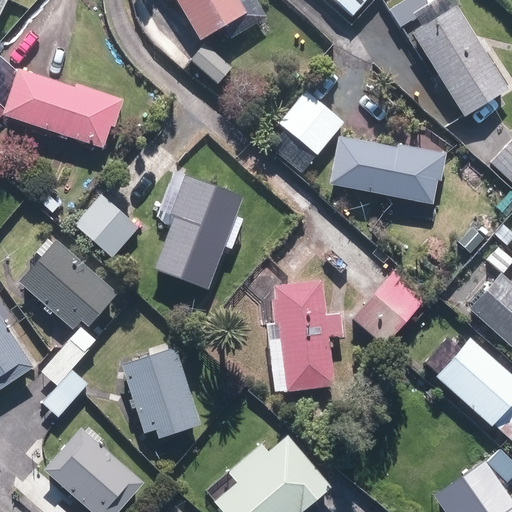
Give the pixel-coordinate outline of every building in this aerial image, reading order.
[(174,0),(201,45),(247,18),(236,0),(174,0)] [(331,0),(353,19),(369,0),(331,0)] [(415,41),(465,123),(509,95),(458,13),(415,41)] [(193,64),(219,87),(232,72),(206,49),(193,64)] [(4,119),(104,152),(112,129),(115,130),(124,104),(78,88),(76,94),(19,75),(4,119)] [(266,146),(305,177),(345,127),(307,96),(266,146)] [(329,191),(434,209),(438,185),(442,186),(446,161),(337,143),(329,191)] [(511,144),(492,168),(511,184),(511,144)] [(155,274),(208,295),(223,256),(233,260),(246,224),(237,220),(244,203),(175,176),(159,216),(175,222),(155,274)] [(76,229),(113,260),(139,229),(102,198),(76,229)] [(476,224),(459,244),(473,256),(490,236),(476,224)] [(493,234),(503,243),(510,235),(501,226),(493,234)] [(53,240),(20,279),(69,321),(77,313),(84,320),(111,290),(53,240)] [(488,259),(504,272),(511,261),(511,256),(498,245),(488,259)] [(511,281),(502,273),(470,309),(511,346),(511,281)] [(353,317),(385,345),(422,303),(390,275),(353,317)] [(268,323),(277,392),(336,385),(323,279),(275,285),(280,321),(268,323)] [(0,321),(0,381),(27,364),(0,321)] [(437,375),(492,425),(494,423),(511,438),(511,436),(511,374),(471,337),(437,375)] [(171,349),(168,340),(151,346),(154,354),(122,365),(144,431),(157,428),(159,437),(201,423),(176,347),(171,349)] [(307,418),(317,427),(328,415),(318,406),(307,418)] [(47,469),(95,511),(117,511),(144,482),(98,441),(102,437),(90,426),(85,430),(83,428),(47,469)] [(215,500),(225,511),(300,511),(332,486),(290,434),(271,450),(264,442),(230,470),(238,481),(215,500)] [(511,511),(511,496),(484,458),(434,494),(447,511),(511,511)] [(50,511),(68,511),(59,503),(50,511)]
